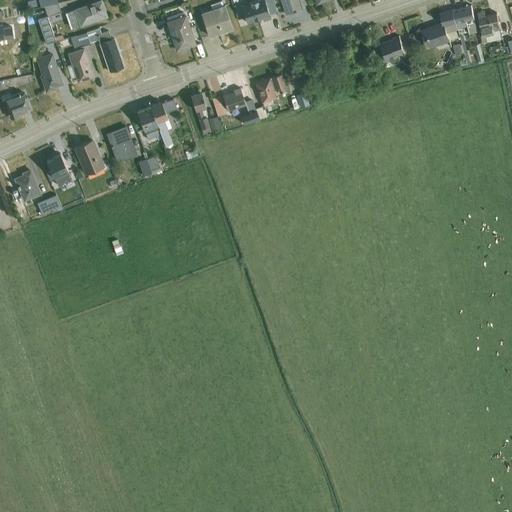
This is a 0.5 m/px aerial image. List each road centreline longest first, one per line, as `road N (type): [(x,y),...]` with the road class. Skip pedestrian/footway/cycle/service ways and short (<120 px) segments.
road 1 (tertiary): [(158,84),(400,5)]
road 2 (tertiary): [(0,151),(158,84)]
